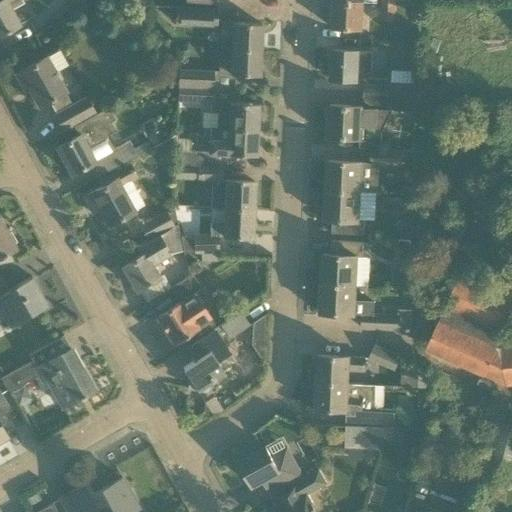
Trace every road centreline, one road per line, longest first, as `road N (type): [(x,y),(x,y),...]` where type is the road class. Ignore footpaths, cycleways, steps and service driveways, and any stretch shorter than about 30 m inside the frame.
road 1 (residential): [(181,459),(283,393),(302,0)]
road 2 (residential): [(151,404),(24,174)]
road 3 (residential): [(0,494),(151,404)]
